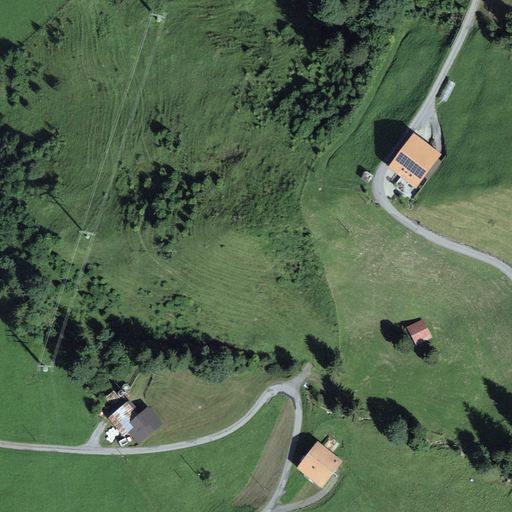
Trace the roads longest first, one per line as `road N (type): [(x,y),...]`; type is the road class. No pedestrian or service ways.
road 1 (residential): [(0,443),(170,447),(227,431),(272,390),(286,389),(296,399),(297,426),(265,511)]
road 2 (unclassified): [(474,0),(428,99),(380,175),(380,194),(420,230),(511,273)]
